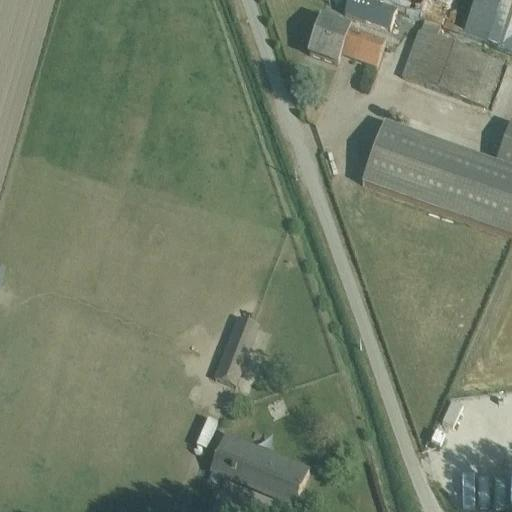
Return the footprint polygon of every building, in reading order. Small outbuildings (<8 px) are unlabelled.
[(351,0),(345,17),(401,38),(413,3),(431,10),(434,0),(351,0)] [(323,22),(310,58),(338,68),(341,58),(377,71),(387,44),(323,22)] [(419,35),(402,79),(487,110),(503,66),(437,41),(442,31),(425,24),(420,35),(419,35)] [(497,167),(511,172),(511,126),(511,127),(497,167)] [(511,172),(497,167),(385,128),(363,188),(511,242),(511,172)] [(238,321),(214,383),(236,392),(260,330),(238,321)] [(225,439),(211,473),(224,478),(224,479),(295,509),(309,474),(225,439)]
